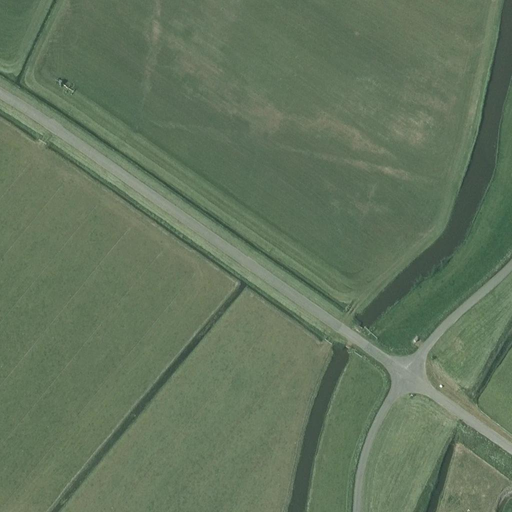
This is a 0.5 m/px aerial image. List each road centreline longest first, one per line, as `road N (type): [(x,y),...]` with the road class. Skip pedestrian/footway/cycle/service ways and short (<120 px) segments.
road 1 (unclassified): [(405,375),(0,93)]
road 2 (unclassified): [(405,375),(511,264)]
road 3 (unclassified): [(356,511),(365,456),(405,375)]
road 4 (unclassified): [(511,449),(405,375)]
